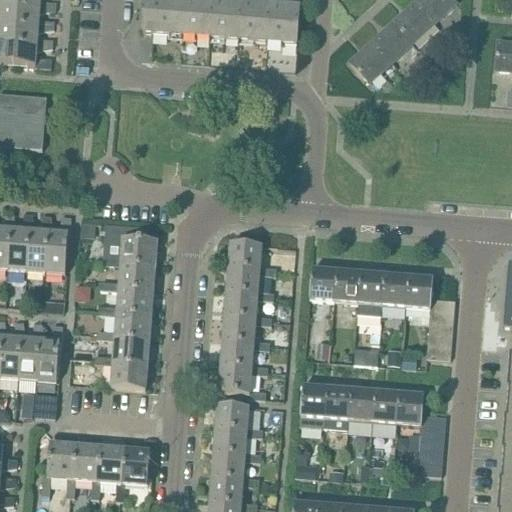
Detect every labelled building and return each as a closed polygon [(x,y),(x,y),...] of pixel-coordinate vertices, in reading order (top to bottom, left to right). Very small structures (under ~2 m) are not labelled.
[(0,0),(0,11),(38,15),(38,17),(53,16),(54,8),(38,7),(38,0),(0,0)] [(448,0),(421,0),(414,8),(435,28),(456,8),(448,0)] [(144,3),(141,38),(152,39),(159,39),(179,41),(181,41),(184,7),(180,6),(159,5),(157,4),(144,3)] [(184,7),(181,41),(209,44),(212,9),(210,9),(184,7)] [(392,28),(412,49),(435,28),(414,8),(392,28)] [(212,9),(209,44),(236,46),(238,46),(241,11),(238,11),(212,9)] [(0,11),(0,31),(36,34),(36,36),(52,35),(52,27),(37,26),(37,17),(38,17),(38,15),(0,11)] [(241,11),(238,46),(266,48),(268,14),(241,11)] [(268,14),(266,48),(295,51),(298,16),(268,14)] [(392,28),(370,48),(391,68),(412,49),(392,28)] [(0,31),(0,50),(35,53),(35,55),(50,54),(51,46),(35,45),(36,36),(36,34),(0,31)] [(495,75),(511,76),(511,47),(498,46),(495,75)] [(369,89),(391,68),(370,48),(349,67),(369,89)] [(0,69),(33,72),(33,74),(49,73),(49,65),(34,63),(34,55),(35,55),(35,53),(0,50),(0,69)] [(0,153),(41,156),(45,104),(0,100),(0,153)] [(0,276),(7,277),(10,235),(14,235),(13,235),(10,219),(3,218),(2,234),(0,234),(0,276)] [(10,235),(7,277),(26,279),(29,237),(32,237),(31,237),(30,221),(22,220),(21,236),(14,235),(10,235)] [(29,237),(26,279),(45,280),(48,238),(51,239),(52,239),(51,238),(48,222),(41,222),(39,237),(32,237),(29,237)] [(48,238),(45,280),(64,282),(68,240),(69,240),(67,224),(59,223),(58,239),(52,239),(51,239),(48,238)] [(104,231),(101,263),(120,265),(119,269),(155,273),(157,247),(146,246),(147,234),(104,231)] [(228,248),(226,273),(259,277),(259,282),(274,282),(274,274),(259,274),(261,251),(228,248)] [(118,273),(116,289),(118,289),(118,294),(153,297),(155,273),(119,269),(120,265),(101,263),(100,271),(118,273)] [(511,511),(511,265),(510,266),(507,265),(502,332),(511,332),(511,362),(509,362),(507,396),(509,396),(506,424),(505,424),(502,458),(504,459),(501,487),(500,487),(497,511),(511,511)] [(226,273),(224,300),(256,303),(257,306),(272,307),(273,299),(258,298),(259,282),(259,277),(226,273)] [(308,306),(332,308),(335,275),(310,274),(308,306)] [(335,275),(332,308),(356,310),(359,277),(335,275)] [(359,277),(356,310),(358,310),(357,320),(380,322),(381,312),(380,312),(382,279),(359,277)] [(382,279),(380,312),(381,312),(403,313),(406,281),(382,279)] [(431,283),(406,281),(403,313),(429,315),(430,305),(431,283)] [(116,297),(114,314),(116,314),(116,319),(151,322),(153,297),(118,294),(118,289),(116,289),(99,288),(99,296),(116,297)] [(6,300),(5,309),(13,310),(13,300),(6,300)] [(224,300),(222,323),(255,326),(255,331),(270,332),(270,324),(255,323),(257,307),(257,306),(256,303),(224,300)] [(430,305),(429,315),(453,317),(454,307),(430,305)] [(43,306),(42,317),(63,318),(64,308),(43,306)] [(114,322),(112,339),(114,339),(113,344),(149,347),(151,322),(116,319),(116,314),(114,314),(97,313),(97,321),(114,322)] [(429,315),(428,327),(452,329),(453,317),(429,315)] [(222,323),(220,349),(252,352),(253,356),(268,357),(269,349),(254,348),(255,331),(255,326),(222,323)] [(428,327),(427,340),(451,341),(452,329),(428,327)] [(2,344),(0,372),(0,385),(17,387),(19,367),(21,345),(24,345),(25,344),(22,329),(13,328),(12,343),(5,342),(5,344),(2,344)] [(19,367),(17,387),(36,388),(39,347),(43,347),(44,345),(41,331),(32,331),(31,344),(25,344),(24,345),(21,345),(19,367)] [(39,347),(36,388),(55,390),(59,346),(60,346),(61,333),(53,332),(52,346),(44,345),(43,347),(39,347)] [(112,347),(110,363),(112,363),(112,368),(147,371),(149,347),(113,344),(114,339),(112,339),(95,337),(95,346),(112,347)] [(427,340),(426,351),(450,353),(451,341),(427,340)] [(328,364),(329,349),(318,348),(317,364),(328,364)] [(220,349),(218,373),(252,376),(251,380),(266,381),(267,373),(252,372),(253,356),(252,352),(220,349)] [(426,351),(425,365),(449,366),(450,353),(426,351)] [(387,355),(386,370),(400,371),(400,356),(387,355)] [(402,358),(401,374),(415,375),(416,359),(402,358)] [(145,397),(147,371),(112,368),(112,363),(110,363),(93,362),(93,370),(110,372),(108,394),(145,397)] [(250,398),(251,380),(252,376),(218,373),(216,399),(247,401),(247,405),(264,406),(265,399),(250,398)] [(301,391),(298,433),(322,435),(325,393),(301,391)] [(325,393),(322,435),(346,436),(347,426),(349,395),(325,393)] [(349,395),(347,426),(371,428),(373,396),(349,395)] [(373,396),(371,428),(394,430),(397,398),(373,396)] [(22,397),(20,422),(32,423),(34,398),(22,397)] [(397,398),(394,430),(420,432),(421,421),(423,400),(397,398)] [(42,404),(40,424),(54,425),(56,405),(42,404)] [(215,410),(213,435),(246,437),(246,443),(261,444),(262,436),(247,435),(248,413),(215,410)] [(0,413),(0,426),(9,427),(9,419),(4,414),(0,413)] [(421,421),(420,432),(444,434),(445,423),(421,421)] [(419,440),(419,445),(443,447),(444,434),(420,432),(420,433),(419,440)] [(213,435),(211,461),(244,463),(244,468),(259,469),(260,461),(245,459),(246,443),(246,437),(213,435)] [(407,454),(418,455),(419,445),(419,440),(409,439),(407,454)] [(419,445),(418,455),(442,457),(443,447),(419,445)] [(50,485),(66,486),(71,487),(74,450),(48,448),(45,483),(41,483),(40,501),(48,502),(50,485)] [(71,487),(66,486),(64,503),(73,504),(74,487),(91,488),(95,488),(98,452),(74,450),(71,487)] [(0,451),(0,472),(0,473),(0,476),(15,474),(16,465),(1,464),(2,452),(0,451)] [(98,452),(95,488),(91,488),(89,506),(98,506),(99,489),(115,490),(120,491),(123,454),(98,452)] [(120,491),(115,490),(114,507),(122,508),(123,491),(146,493),(149,456),(123,454),(120,491)] [(418,455),(417,468),(441,469),(442,457),(418,455)] [(211,461),(209,488),(242,490),(242,493),(257,494),(258,485),(243,484),(244,468),(244,463),(211,461)] [(440,483),(441,469),(417,468),(415,481),(440,483)] [(314,485),(314,484),(315,472),(305,471),(295,471),(294,483),(314,485)] [(0,472),(0,494),(14,492),(14,484),(0,482),(0,478),(0,476),(0,473),(0,472)] [(372,472),(372,482),(385,483),(386,473),(372,472)] [(397,474),(396,485),(407,486),(408,475),(397,474)] [(329,476),(328,485),(342,487),(343,477),(329,476)] [(209,488),(207,511),(220,511),(255,511),(256,510),(241,509),(242,493),(242,490),(209,488)] [(0,511),(5,511),(12,511),(13,503),(0,502),(0,511)]
